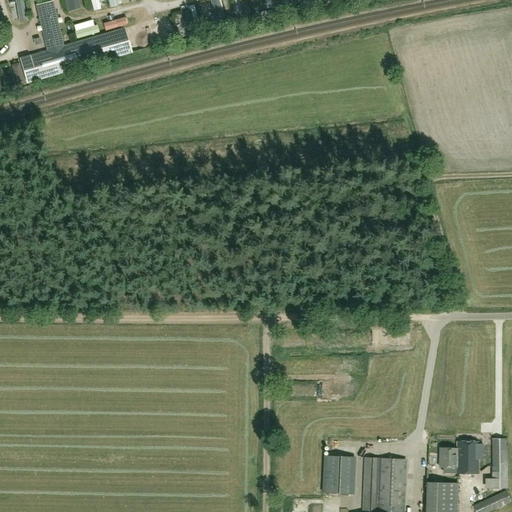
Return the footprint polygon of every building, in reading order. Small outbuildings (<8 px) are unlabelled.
[(81,8),(78,0),(64,0),(68,12),(81,8)] [(100,0),(99,1),(102,11),(111,7),(109,0),(100,0)] [(120,2),(122,11),(127,10),(125,0),(114,0),(115,3),(120,2)] [(48,51),(21,59),(27,82),(131,52),(124,29),(64,46),(51,1),(35,6),(48,51)] [(224,4),(219,5),(223,17),(228,16),(224,4)] [(426,392),(428,404),(438,402),(436,391),(426,392)] [(492,439),(492,479),(484,479),(484,489),(507,489),(507,439),(502,439),(495,439),(492,439)] [(439,449),(439,468),(443,468),(443,473),(456,473),(455,474),(478,475),(478,442),(456,442),(456,449),(439,449)] [(353,494),(354,458),(324,457),(322,493),(353,494)] [(364,459),(362,511),(402,511),(403,508),(405,461),(364,459)] [(455,511),(457,484),(426,483),(425,511),(455,511)] [(489,511),(511,502),(505,491),(472,506),(475,511),(489,511)]
